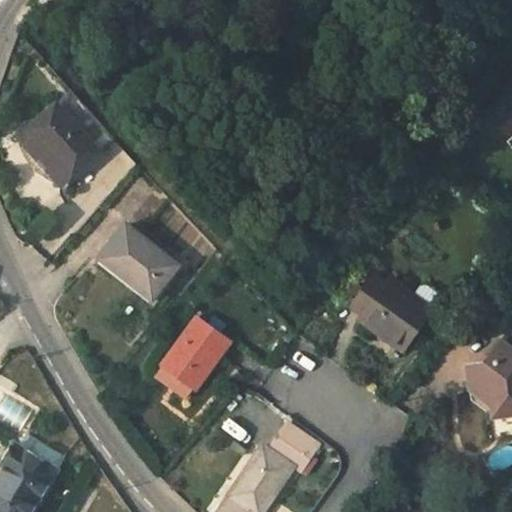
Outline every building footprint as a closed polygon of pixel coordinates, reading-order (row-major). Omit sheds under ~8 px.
[(72,90),(57,104),(99,152),(114,138),(72,90)] [(99,152),(57,104),(19,138),(21,146),(24,154),(29,162),(33,167),(40,174),(46,179),(54,183),(61,186),(99,152)] [(99,152),(61,186),(65,190),(103,156),(99,152)] [(131,223),(128,226),(144,238),(146,235),(131,223)] [(127,225),(100,258),(153,299),(179,266),(144,238),(128,226),(127,225)] [(363,315),(360,319),(403,351),(432,310),(431,308),(414,297),(389,279),(386,283),(375,275),(365,289),(353,305),(352,307),(363,315)] [(356,283),(345,299),(353,305),(365,289),(356,283)] [(421,287),(414,297),(431,308),(438,299),(437,294),(426,286),(421,287)] [(163,367),(156,376),(187,398),(193,389),(196,391),(232,341),(197,316),(160,365),(163,367)] [(511,348),(502,341),(485,364),(467,366),(472,400),(493,417),(511,414),(511,348)] [(219,417),(212,427),(236,443),(242,433),(219,417)] [(263,445),(229,496),(251,511),(263,511),(294,467),(301,472),(319,446),(288,425),(271,451),(263,445)] [(32,511),(65,458),(28,436),(20,449),(15,446),(3,467),(8,470),(0,482),(0,511),(32,511)] [(251,511),(229,496),(218,511),(251,511)]
